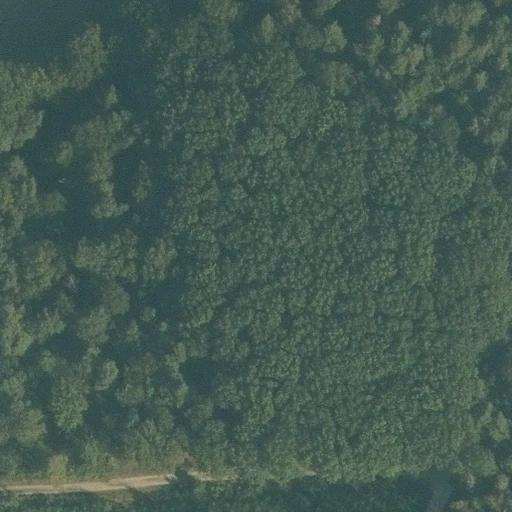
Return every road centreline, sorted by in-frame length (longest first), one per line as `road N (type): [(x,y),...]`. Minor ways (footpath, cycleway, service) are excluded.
road 1 (track): [(0,490),(454,464)]
road 2 (track): [(130,483),(0,242)]
road 3 (track): [(454,464),(511,293)]
